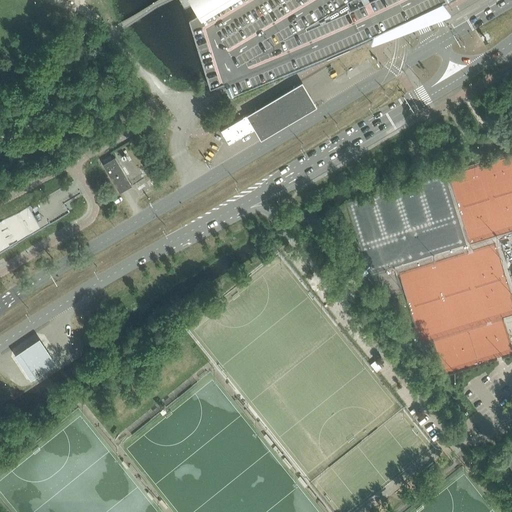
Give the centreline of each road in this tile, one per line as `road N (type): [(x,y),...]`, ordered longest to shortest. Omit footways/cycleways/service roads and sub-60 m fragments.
road 1 (secondary): [(0,346),(511,42)]
road 2 (secondary): [(511,1),(0,303)]
